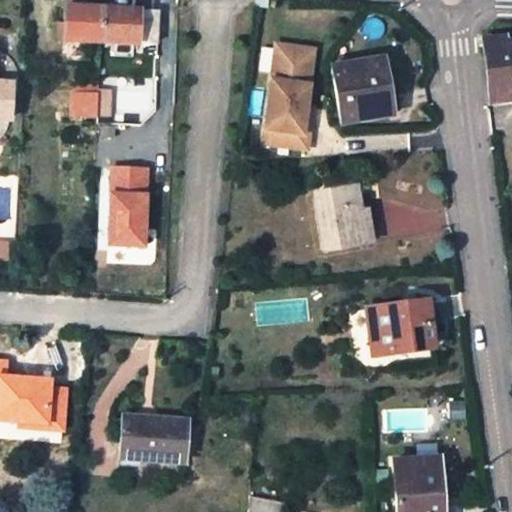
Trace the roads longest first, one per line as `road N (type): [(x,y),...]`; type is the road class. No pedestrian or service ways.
road 1 (residential): [(0,311),(185,325),(220,0)]
road 2 (residential): [(451,17),(511,511)]
